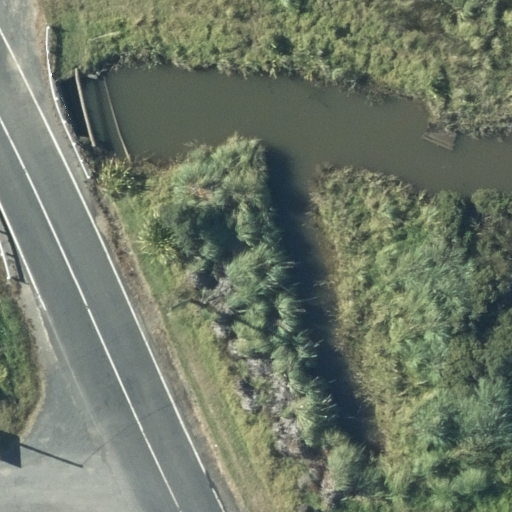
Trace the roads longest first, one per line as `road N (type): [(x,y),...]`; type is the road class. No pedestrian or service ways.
road 1 (tertiary): [(178,511),(0,108)]
road 2 (track): [(0,500),(152,459)]
